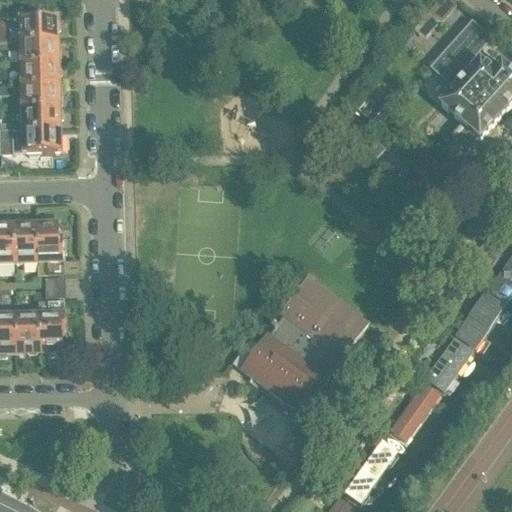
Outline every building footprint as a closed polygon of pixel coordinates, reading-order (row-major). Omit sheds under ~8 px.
[(436,7),(430,14),(442,25),(448,17),(458,6),(459,6),(451,0),(448,0),(440,10),(436,7)] [(10,23),(0,23),(0,48),(10,48),(10,46),(58,45),(58,35),(60,33),(60,25),(57,24),(57,22),(35,23),(34,20),(26,20),(25,23),(10,23)] [(475,61),(492,42),(472,24),(430,70),(454,92),(440,107),(460,125),(459,125),(462,128),(453,138),(469,153),(478,142),(480,144),(511,108),(511,74),(501,64),(492,74),(480,64),(479,64),(475,61)] [(58,45),(10,46),(10,48),(11,53),(18,53),(19,68),(22,68),(58,67),(58,65),(61,64),(61,56),(58,54),(58,45)] [(22,68),(23,91),(59,89),(59,80),(61,78),(61,70),(58,68),(58,67),(22,68)] [(23,91),(23,113),(60,112),(60,110),(62,108),(62,100),(59,99),(59,89),(23,91)] [(11,90),(0,90),(0,99),(12,99),(11,90)] [(23,113),(24,135),(60,134),(60,124),(63,123),(62,115),(60,113),(60,112),(23,113)] [(0,126),(0,128),(0,136),(12,135),(12,126),(0,126)] [(24,135),(13,135),(14,158),(28,157),(30,160),(38,160),(39,157),(61,156),(61,154),(64,153),(63,145),(61,143),(60,134),(24,135)] [(2,158),(14,158),(13,135),(12,135),(0,136),(1,158),(2,158)] [(415,174),(421,180),(432,170),(425,163),(415,174)] [(41,229),(36,229),(37,266),(38,280),(43,280),(64,279),(63,267),(64,267),(64,258),(66,258),(66,244),(63,244),(63,243),(60,243),(59,228),(55,229),(55,226),(41,226),(41,229)] [(0,267),(15,267),(14,230),(5,230),(3,227),(0,227),(0,267)] [(23,229),(14,230),(15,267),(37,266),(36,229),(35,229),(33,227),(25,227),(23,229)] [(511,270),(496,292),(497,298),(502,301),(508,300),(511,294),(511,270)] [(46,284),(47,303),(65,302),(64,283),(46,284)] [(267,338),(266,339),(328,383),(369,328),(307,283),(280,320),(283,322),(276,332),(273,329),(271,333),(274,335),(270,340),(267,338)] [(5,285),(0,284),(0,294),(6,294),(11,294),(13,294),(15,291),(15,287),(5,287),(5,285)] [(6,294),(0,294),(0,306),(2,307),(2,299),(11,299),(11,294),(6,294)] [(39,307),(39,319),(40,357),(45,357),(45,360),(59,360),(59,357),(63,357),(63,343),(66,343),(66,341),(69,341),(68,327),(66,327),(65,319),(64,306),(39,307)] [(461,342),(462,347),(467,351),(473,350),(497,316),(496,310),(492,307),(486,308),(461,342)] [(0,319),(0,361),(6,361),(9,358),(17,358),(16,319),(0,319)] [(39,319),(16,319),(17,358),(26,358),(29,360),(36,360),(39,358),(40,357),(39,319)] [(439,330),(432,340),(441,347),(448,337),(439,330)] [(328,383),(266,339),(241,374),(302,419),(328,383)] [(429,386),(430,392),(435,396),(440,395),(465,361),(464,355),(459,351),(454,352),(429,386)] [(414,385),(420,376),(412,370),(406,380),(414,385)] [(398,436),(399,441),(404,445),(410,444),(434,409),(433,404),(428,400),(422,401),(398,436)] [(378,416),(370,427),(380,434),(388,424),(379,417),(378,416)] [(267,470),(278,478),(285,468),(275,460),(267,470)] [(353,496),(354,501),(359,505),(364,504),(388,469),(387,463),(382,460),(377,461),(353,496)] [(318,500),(319,500),(325,505),(331,497),(317,486),(312,493),(319,499),(318,500)]
